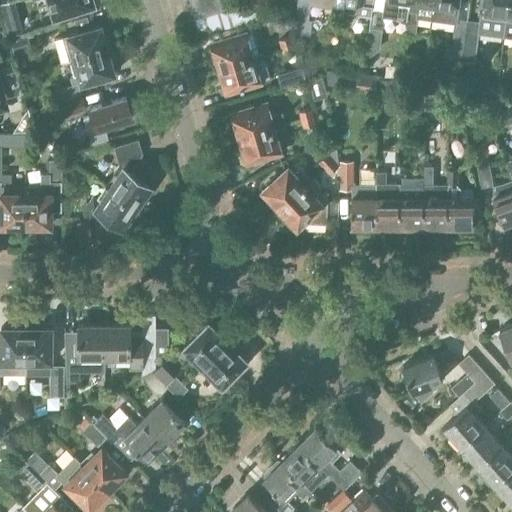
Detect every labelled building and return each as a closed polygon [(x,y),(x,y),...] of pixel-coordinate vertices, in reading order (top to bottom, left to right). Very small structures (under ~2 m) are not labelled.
[(50,0),(55,15),(69,11),(95,4),(93,0),(50,0)] [(220,0),(186,0),(190,10),(194,9),(195,13),(222,5),(220,0)] [(250,0),(250,10),(259,10),(259,0),(250,0)] [(268,0),(259,0),(259,10),(260,10),(261,10),(267,11),(268,0)] [(297,0),(295,16),(296,16),(294,30),(308,31),(311,3),(320,5),(320,0),(334,0),(333,9),(335,10),(335,9),(336,0),(297,0)] [(336,0),(335,9),(335,10),(359,13),(357,24),(369,25),(372,6),(373,0),(336,0)] [(372,6),(369,25),(370,25),(366,55),(370,56),(380,48),(384,14),(406,17),(406,20),(409,0),(385,0),(384,7),(372,6)] [(434,0),(409,0),(406,20),(408,20),(407,32),(416,33),(418,17),(432,19),(434,0)] [(455,23),(452,44),(446,43),(444,58),(462,60),(467,19),(458,18),(459,6),(457,6),(457,0),(434,0),(432,19),(455,23)] [(482,0),(479,21),(467,19),(462,60),(475,62),(479,31),(505,35),(506,20),(508,0),(482,0)] [(24,30),(21,20),(5,25),(8,35),(24,30)] [(62,61),(75,58),(111,47),(108,35),(105,36),(101,25),(55,38),(62,61)] [(221,66),(264,54),(264,53),(260,54),(253,31),(214,42),(221,66)] [(32,50),(28,34),(10,39),(15,55),(32,50)] [(282,48),(295,45),(292,37),(280,40),(282,48)] [(295,45),(282,48),(284,56),(297,53),(295,45)] [(75,58),(79,74),(70,76),(73,84),(56,88),(60,100),(82,94),(78,82),(115,72),(111,61),(115,59),(111,47),(75,58)] [(270,77),(264,54),(221,66),(228,89),(270,77)] [(306,79),(302,66),(277,73),(281,86),(306,79)] [(377,82),(377,95),(396,96),(396,83),(377,82)] [(424,91),(406,90),(406,102),(424,102),(424,91)] [(477,95),(464,97),(466,109),(473,108),(478,102),(477,95)] [(511,106),(509,99),(489,96),(497,117),(511,111),(511,106)] [(64,112),(65,116),(87,110),(83,97),(55,105),(57,114),(64,112)] [(90,108),(92,114),(84,117),(88,132),(91,142),(94,142),(106,138),(103,127),(132,118),(126,97),(90,108)] [(272,126),(283,123),(286,122),(283,112),(269,116),(266,103),(234,112),(240,135),(272,126)] [(302,118),(315,114),(312,106),(299,110),(302,118)] [(315,114),(302,118),(304,126),(317,123),(315,114)] [(283,123),(272,126),(240,135),(247,160),(279,150),(276,137),(286,134),(283,123)] [(106,138),(94,142),(94,143),(94,144),(96,151),(110,147),(108,139),(108,138),(106,138)] [(110,184),(140,207),(148,196),(145,194),(151,184),(130,170),(135,163),(143,161),(140,153),(142,153),(138,139),(115,146),(119,161),(112,170),(117,174),(110,184)] [(324,167),(334,158),(328,152),(318,162),(324,167)] [(334,158),(324,167),(330,173),(339,164),(334,158)] [(50,160),(50,182),(63,181),(62,159),(50,160)] [(377,225),(376,183),(353,183),(353,160),(340,160),(340,188),(352,189),(352,195),(352,225),(377,225)] [(490,163),(478,165),(481,187),(493,185),(490,163)] [(424,183),(424,225),(425,225),(425,228),(428,231),(444,231),(447,228),(447,225),(448,225),(448,183),(433,183),(433,165),(424,165),(424,183)] [(296,176),(287,167),(263,189),(280,207),(313,177),(312,177),(304,169),(296,176)] [(448,183),(448,225),(473,225),(473,195),(462,195),(462,188),(459,183),(458,168),(448,168),(448,183)] [(398,227),(398,225),(400,225),(400,195),(386,195),(387,171),(376,171),(376,183),(377,225),(377,227),(378,229),(387,229),(397,229),(398,227)] [(2,180),(0,180),(0,222),(26,223),(26,184),(11,184),(10,173),(2,173),(2,180)] [(313,177),(280,207),(277,210),(284,216),(287,214),(297,225),(303,220),(327,220),(327,191),(319,191),(316,187),(319,184),(313,177)] [(511,178),(494,185),(494,194),(492,194),(503,223),(511,219),(511,178)] [(400,195),(400,225),(424,225),(424,183),(423,183),(423,186),(401,186),(401,195),(400,195)] [(39,184),(26,184),(26,223),(50,223),(50,184),(39,184)] [(140,207),(110,184),(95,205),(89,201),(84,208),(84,226),(96,226),(96,217),(101,210),(123,225),(130,215),(133,217),(140,207)] [(200,367),(232,336),(219,323),(216,327),(209,320),(181,348),(200,367)] [(105,355),(104,322),(78,321),(78,355),(105,355)] [(132,333),(132,322),(104,322),(105,355),(131,355),(130,368),(143,368),(143,373),(151,366),(151,367),(156,366),(156,353),(156,333),(132,333)] [(511,324),(501,329),(511,357),(511,324)] [(0,384),(0,373),(27,373),(27,361),(27,325),(2,325),(2,361),(0,361),(0,384)] [(27,325),(27,361),(51,361),(51,325),(27,325)] [(156,326),(156,333),(156,353),(168,353),(168,326),(156,326)] [(244,348),(232,336),(200,367),(219,386),(247,358),(240,351),(244,348)] [(431,383),(443,378),(433,352),(403,363),(412,388),(422,399),(433,389),(431,383)] [(475,380),(486,371),(468,352),(458,361),(475,380)] [(80,379),(79,359),(66,360),(66,380),(80,379)] [(163,361),(154,370),(167,383),(179,395),(188,386),(163,361)] [(65,395),(64,364),(51,364),(51,395),(65,395)] [(151,366),(143,373),(139,373),(158,392),(167,383),(154,370),(151,367),(151,366)] [(461,444),(484,423),(474,413),(481,407),(474,399),(495,381),(486,371),(475,380),(463,391),(471,400),(444,424),(452,433),(449,436),(449,439),(455,445),(457,445),(460,443),(461,444)] [(502,408),(510,400),(506,396),(498,404),(502,408)] [(162,397),(145,415),(168,438),(185,421),(162,397)] [(511,401),(511,400),(510,400),(502,408),(499,411),(507,419),(511,414),(511,401)] [(103,413),(95,422),(113,440),(132,459),(136,454),(130,449),(135,444),(140,450),(149,458),(168,438),(145,415),(137,423),(136,423),(128,415),(117,426),(103,413)] [(91,421),(82,430),(98,445),(107,436),(91,421)] [(299,440),(319,462),(344,487),(361,470),(350,459),(340,469),(332,461),(342,450),(316,423),(299,440)] [(484,423),(461,444),(478,463),(501,442),(484,423)] [(299,440),(281,457),(302,478),(319,462),(299,440)] [(511,454),(501,442),(478,463),(484,469),(481,471),(481,474),(489,483),(492,483),(494,481),(495,481),(511,466),(511,454)] [(85,462),(111,487),(128,470),(103,445),(85,462)] [(77,454),(59,472),(49,463),(48,463),(35,450),(27,458),(56,488),(63,481),(65,483),(66,481),(91,507),(111,487),(85,462),(77,454)] [(281,457),(275,463),(273,461),(269,461),(263,467),(263,471),(265,473),(263,475),(284,496),(293,487),(303,497),(310,490),(300,480),(302,478),(281,457)] [(29,462),(21,470),(19,472),(39,491),(48,482),(29,462)] [(511,466),(495,481),(511,500),(511,499),(511,466)] [(337,511),(350,501),(352,498),(344,489),(327,504),(334,511),(337,511)] [(385,496),(378,489),(356,508),(350,501),(337,511),(388,511),(394,507),(393,505),(395,503),(395,499),(391,494),(387,494),(385,496)] [(266,511),(268,510),(249,491),(227,511),(266,511)] [(30,498),(23,505),(29,511),(64,511),(54,501),(44,511),(30,498)]
